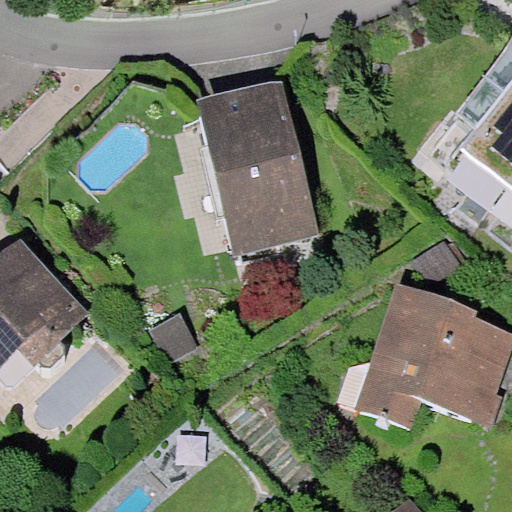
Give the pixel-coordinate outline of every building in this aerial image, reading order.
[(511,41),(455,110),(476,128),(461,146),(511,187),(511,41)] [(282,81),(198,101),(236,256),(320,236),(282,81)] [(0,375),(18,360),(42,386),(98,337),(23,252),(0,271),(0,375)] [(511,356),(511,331),(395,293),(371,368),(347,373),(334,414),(403,436),(414,402),(489,427),(511,356)] [(185,322),(150,339),(169,377),(204,361),(185,322)]
